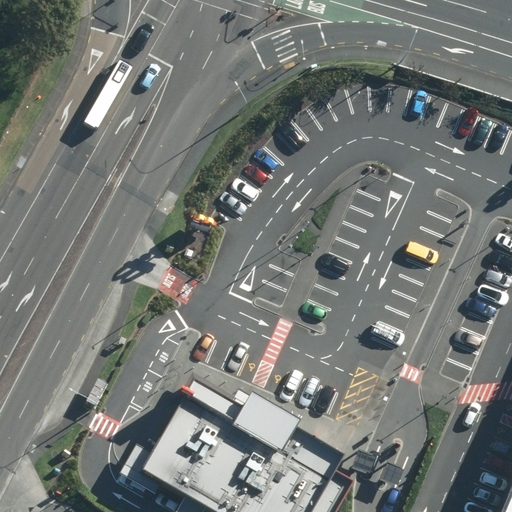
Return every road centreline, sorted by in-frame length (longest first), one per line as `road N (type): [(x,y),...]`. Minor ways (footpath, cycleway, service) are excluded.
road 1 (primary): [(511,34),(432,22),(287,49),(207,102),(146,170)]
road 2 (secondary): [(146,170),(23,400),(0,425)]
road 3 (secondary): [(0,328),(111,102)]
road 4 (secondary): [(231,0),(146,170)]
